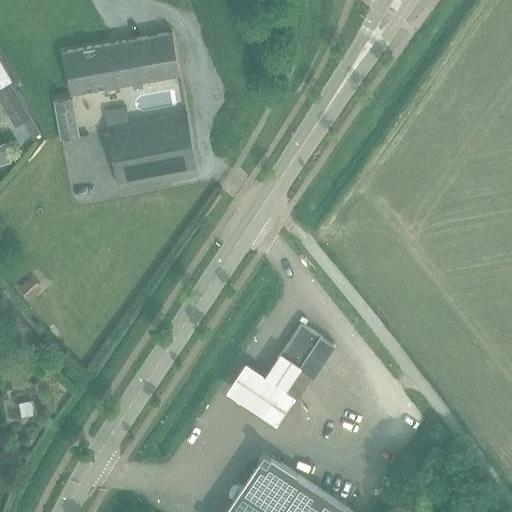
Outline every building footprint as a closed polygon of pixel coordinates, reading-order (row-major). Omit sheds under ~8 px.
[(71,93),(161,77),(180,74),(173,33),(64,52),(71,93)] [(0,98),(17,127),(24,122),(31,119),(9,82),(12,81),(0,60),(0,98)] [(80,136),(73,97),(54,101),(61,140),(80,136)] [(107,127),(117,182),(197,168),(187,113),(107,127)] [(314,379),(336,346),(302,323),(282,352),(280,356),(314,379)] [(248,359),(228,389),(278,423),(298,394),(288,387),(304,364),(282,349),(267,371),(248,359)] [(323,411),(334,414),(340,388),(329,385),(323,411)] [(353,511),(351,510),(296,473),(264,451),(259,458),(261,459),(243,487),(237,484),(232,498),(234,499),(225,511),(353,511)]
